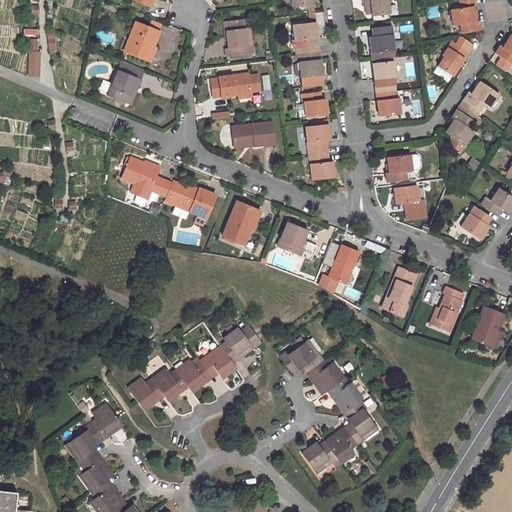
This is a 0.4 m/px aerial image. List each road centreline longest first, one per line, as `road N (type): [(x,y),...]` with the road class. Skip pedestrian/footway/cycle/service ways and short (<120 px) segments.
road 1 (residential): [(496,10),(431,124),(356,137)]
road 2 (residential): [(183,147),(364,222)]
road 3 (tertiary): [(428,511),(511,383)]
road 4 (residential): [(183,147),(188,106),(180,93),(201,22),(186,11)]
road 5 (residential): [(338,0),(356,137)]
road 6 (residential): [(364,222),(483,270)]
